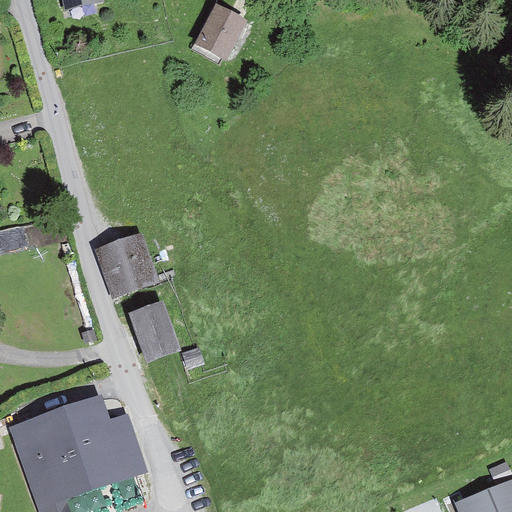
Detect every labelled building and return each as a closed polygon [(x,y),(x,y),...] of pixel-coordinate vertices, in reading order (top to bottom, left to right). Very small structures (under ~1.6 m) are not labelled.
[(228,60),(248,21),(216,4),(195,43),(228,60)] [(158,282),(142,234),(98,248),(114,297),(158,282)] [(180,269),(164,276),(167,283),(183,276),(180,269)] [(182,351),(164,301),(129,313),(147,363),(182,351)] [(101,395),(9,427),(39,511),(71,511),(68,501),(149,472),(128,414),(110,421),(101,395)] [(511,511),(511,479),(454,503),(458,511),(511,511)]
